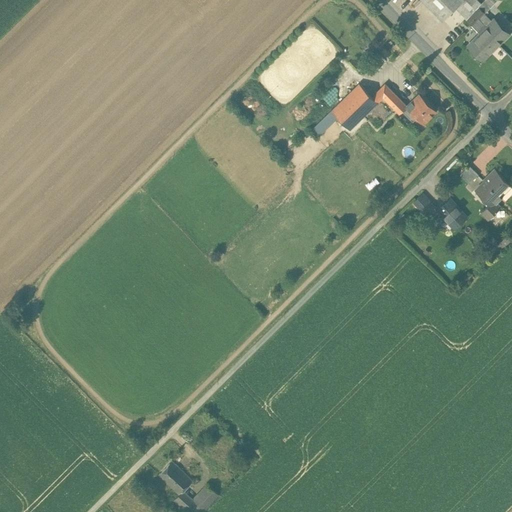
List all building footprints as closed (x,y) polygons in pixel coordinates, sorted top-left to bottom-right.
[(422,0),(443,20),(451,12),(451,13),(453,11),(452,11),(455,8),(462,0),(422,0)] [(476,0),(462,0),(455,8),(456,9),(465,0),(469,4),(471,6),(476,0)] [(465,0),(456,9),(460,14),(469,4),(465,0)] [(481,4),(477,0),(476,0),(471,6),(475,10),(481,4)] [(475,10),(466,19),(472,26),(479,19),(482,22),(488,17),(485,13),(490,8),(484,1),(481,4),(475,10)] [(469,4),(460,14),(466,19),(475,10),(471,6),(469,4)] [(495,19),(487,27),(482,22),(479,19),(472,26),(480,33),(468,45),(483,60),(510,34),(495,19)] [(359,83),(331,110),(337,116),(350,129),(378,102),(372,96),(359,83)] [(399,97),(385,83),(372,96),(378,102),(383,97),(398,113),(399,114),(402,111),(402,110),(406,105),(404,102),(399,97)] [(436,111),(419,93),(406,105),(402,110),(402,111),(413,121),(417,117),(423,123),(436,111)] [(331,110),(312,130),(318,136),(337,116),(331,110)] [(478,174),(469,165),(460,174),(469,183),(478,174)] [(511,185),(495,168),(483,180),(485,182),(480,186),(496,202),(511,185)] [(478,175),(469,184),(474,189),(483,179),(478,175)] [(496,202),(480,186),(476,190),(489,204),(481,212),(497,229),(510,216),(496,202)] [(466,216),(450,199),(438,210),(454,227),(466,216)] [(500,251),(511,240),(511,239),(508,236),(496,246),(500,251)] [(183,472),(172,461),(159,475),(170,486),(183,472)] [(207,484),(193,500),(183,491),(192,481),(183,472),(170,486),(179,495),(172,502),(181,510),(178,511),(202,511),(219,495),(207,484)]
